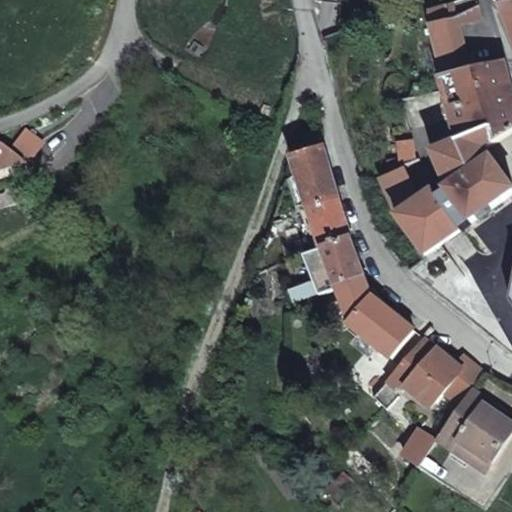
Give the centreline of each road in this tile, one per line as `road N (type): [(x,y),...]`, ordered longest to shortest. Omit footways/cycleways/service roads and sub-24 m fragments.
road 1 (track): [(316,47),(164,511)]
road 2 (residential): [(511,361),(386,270),(358,203),(303,0)]
road 3 (residential): [(133,0),(116,59),(74,103),(0,130)]
